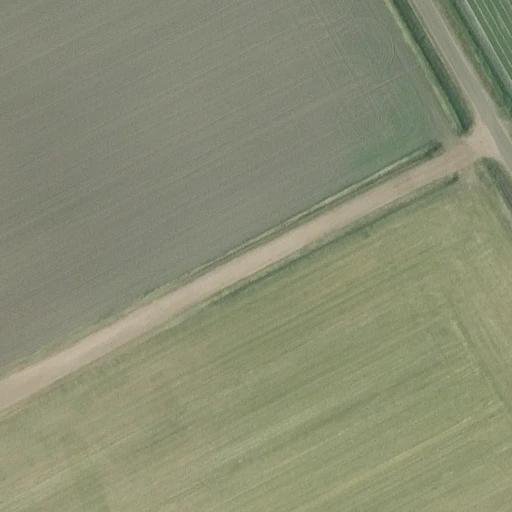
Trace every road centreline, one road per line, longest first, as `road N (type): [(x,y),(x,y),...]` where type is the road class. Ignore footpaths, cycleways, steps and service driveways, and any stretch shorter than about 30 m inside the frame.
road 1 (track): [(491,142),(0,396)]
road 2 (unclassified): [(511,178),(412,0)]
